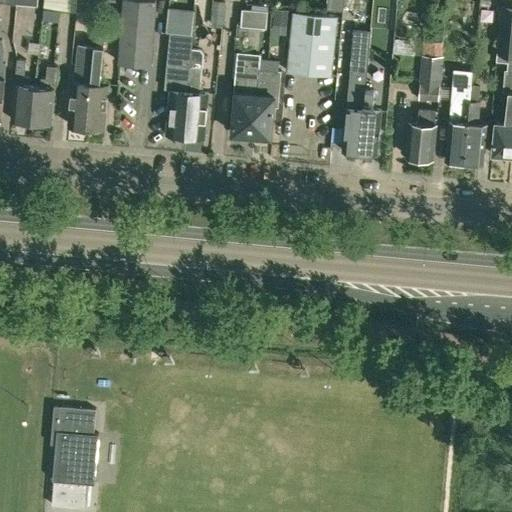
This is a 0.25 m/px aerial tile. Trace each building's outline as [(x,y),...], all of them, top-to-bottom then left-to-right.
[(44,0),(43,9),(76,12),(76,0),(44,0)] [(123,0),(118,62),(152,65),(153,55),(157,0),(123,0)] [(319,0),(320,9),(337,9),(337,0),(319,0)] [(275,8),(274,23),(290,24),(291,9),(275,8)] [(511,154),(511,8),(500,8),(496,53),(506,54),(503,89),(508,90),(505,122),(495,121),(492,153),(493,153),(495,156),(502,157),(505,154),(511,154)] [(242,24),(266,27),(267,11),(243,9),(242,24)] [(293,11),(287,71),(331,75),(336,15),(293,11)] [(353,27),(342,150),(359,152),(365,89),(370,29),(353,27)] [(167,133),(187,135),(193,65),(191,65),(191,57),(192,48),(193,34),(172,32),(169,63),(167,87),(171,88),(169,105),(167,133)] [(87,125),(93,56),(94,45),(78,44),(73,80),(69,124),(87,125)] [(100,82),(102,61),(103,46),(94,45),(93,56),(87,125),(106,127),(109,83),(100,82)] [(191,65),(193,65),(187,135),(205,136),(208,107),(209,91),(200,90),(203,66),(204,53),(200,49),(192,48),(191,57),(191,65)] [(439,100),(443,58),(421,56),(420,83),(418,98),(439,100)] [(236,91),(232,131),(253,133),(259,68),(260,58),(248,57),(246,78),(235,77),(234,91),(236,91)] [(25,76),(26,62),(26,59),(18,58),(12,118),(32,120),(35,85),(29,84),(30,76),(25,76)] [(41,85),(35,85),(32,120),(52,121),(55,87),(57,87),(59,66),(48,65),(47,78),(42,77),(41,85)] [(282,70),(259,68),(253,133),(271,135),(275,94),(280,95),(282,70)] [(458,120),(448,119),(444,159),(466,161),(470,100),(472,75),(462,74),(458,120)] [(365,89),(359,152),(377,154),(381,110),(372,109),(374,89),(365,89)] [(479,101),(470,100),(466,161),(483,163),(487,123),(477,122),(479,101)] [(432,158),(435,132),(436,124),(434,124),(435,110),(418,108),(417,122),(408,121),(405,155),(432,158)] [(94,433),(96,408),(54,405),(51,443),(56,443),(53,480),(54,480),(52,504),(87,507),(89,483),(94,483),(99,433),(94,433)]
